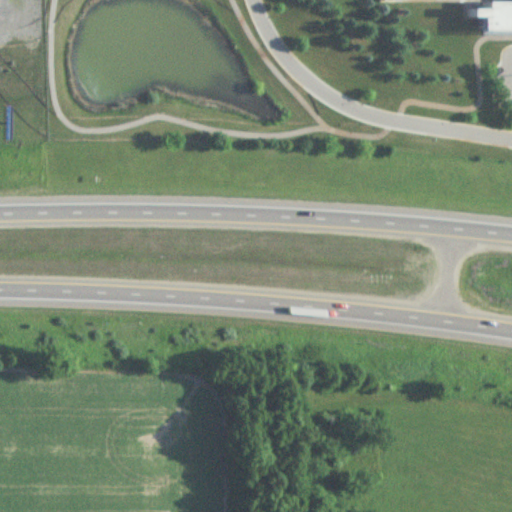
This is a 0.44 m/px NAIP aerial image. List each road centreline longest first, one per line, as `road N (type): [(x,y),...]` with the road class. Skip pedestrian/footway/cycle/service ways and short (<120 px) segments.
road 1 (motorway): [(0,286),(427,307),(511,322)]
road 2 (motorway): [(511,232),(201,210),(0,210)]
